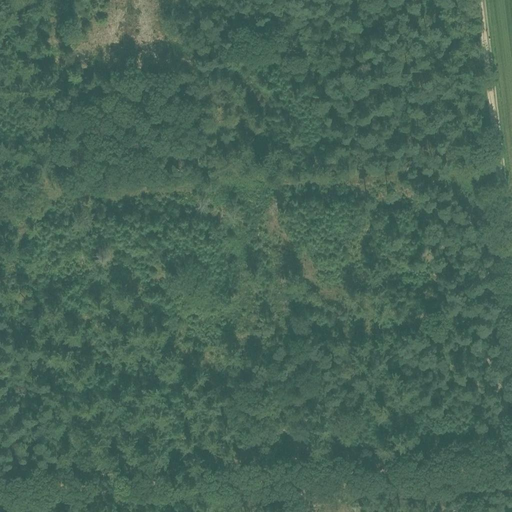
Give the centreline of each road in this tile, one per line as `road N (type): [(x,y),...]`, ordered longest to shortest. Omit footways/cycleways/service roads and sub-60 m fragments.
road 1 (track): [(209,178),(500,168)]
road 2 (track): [(511,269),(481,0)]
